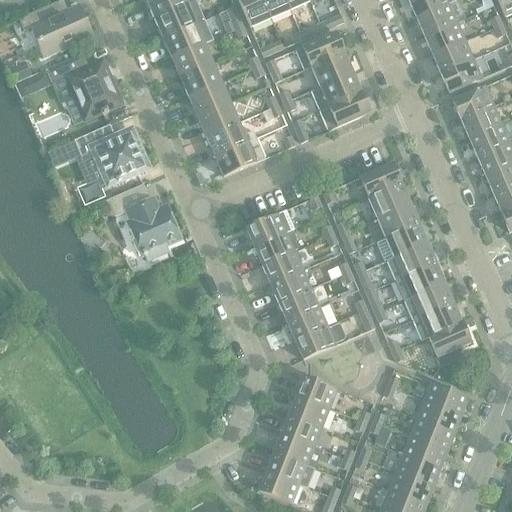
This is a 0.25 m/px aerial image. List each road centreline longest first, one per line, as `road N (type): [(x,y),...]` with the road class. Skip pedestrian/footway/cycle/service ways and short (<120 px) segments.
road 1 (residential): [(193,211),(258,364),(237,428),(208,456),(126,500),(25,490),(0,458)]
road 2 (residential): [(511,337),(412,114)]
road 3 (residential): [(193,211),(412,114)]
road 4 (residential): [(193,211),(100,0)]
road 5 (tertiary): [(511,388),(462,511)]
road 6 (residential): [(412,114),(362,0)]
